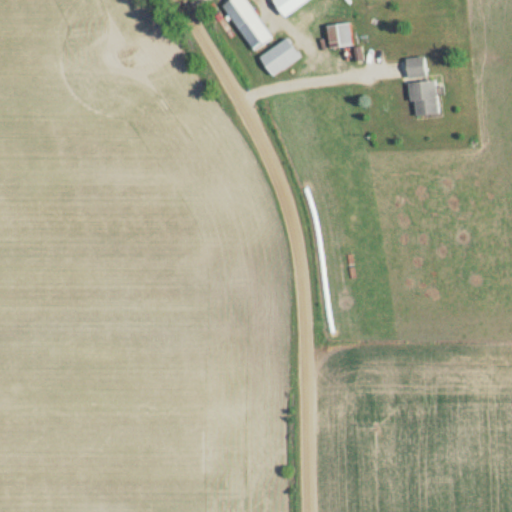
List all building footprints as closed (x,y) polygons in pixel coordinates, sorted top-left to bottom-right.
[(235,0),(224,8),(255,54),(276,39),(249,0),(235,0)] [(330,48),(357,47),(356,24),(329,26),(330,48)] [(305,57),(291,38),(261,59),(274,78),(305,57)] [(432,78),(431,58),(411,58),(412,79),(432,78)] [(418,117),(444,113),(440,80),(413,83),(418,117)]
